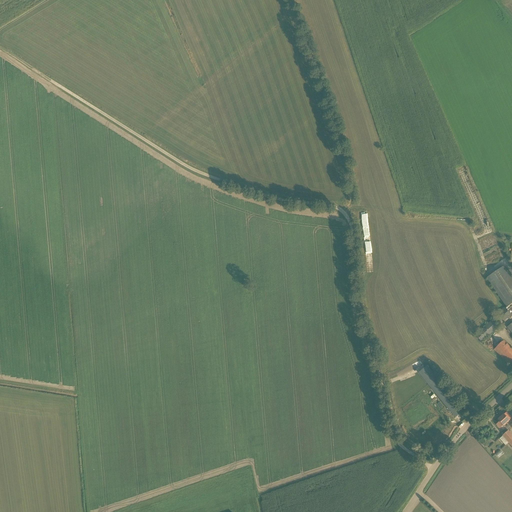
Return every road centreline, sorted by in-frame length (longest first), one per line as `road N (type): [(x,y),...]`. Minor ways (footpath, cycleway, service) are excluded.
road 1 (track): [(0,50),(190,169),(287,203),(338,208)]
road 2 (unclassified): [(434,470),(391,428),(361,312),(351,224),(338,208)]
road 3 (track): [(343,211),(351,201),(346,167),(291,0)]
road 4 (track): [(349,206),(468,222)]
